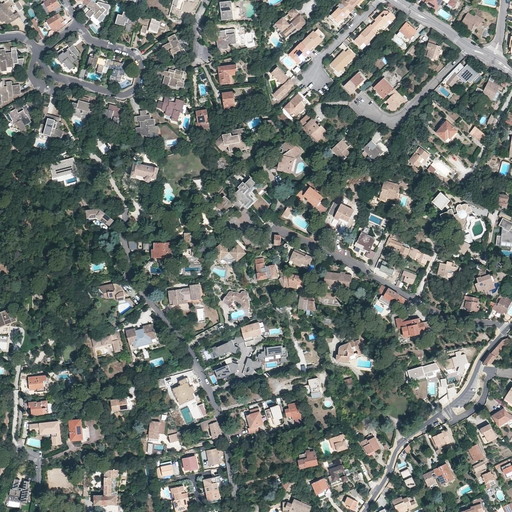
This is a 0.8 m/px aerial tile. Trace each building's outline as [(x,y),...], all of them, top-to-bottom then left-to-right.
[(3,0),(5,3),(0,5),(0,7),(0,8),(0,19),(2,23),(5,21),(7,25),(15,19),(9,10),(9,9),(15,5),(14,3),(12,0),(3,0)] [(42,0),(47,6),(43,8),(46,14),(59,6),(55,0),(42,0)] [(86,14),(90,18),(95,12),(97,13),(94,17),(100,23),(106,16),(103,13),(106,10),(102,7),(101,8),(92,0),(91,0),(87,6),(90,9),(86,14)] [(343,0),(341,3),(345,7),(350,12),(354,9),(352,7),(357,2),(359,3),(362,0),(343,0)] [(14,3),(15,5),(19,11),(23,9),(21,5),(18,1),(14,3)] [(28,2),(25,3),(21,5),(23,9),(25,11),(31,7),(28,2)] [(239,8),(235,8),(235,11),(232,11),(231,2),(220,3),(222,20),(233,19),(233,22),(242,21),(241,9),(239,8)] [(338,9),(331,16),(338,23),(346,15),(346,16),(350,12),(345,7),(341,3),(336,8),(338,9)] [(462,4),(461,11),(468,12),(469,5),(462,4)] [(296,14),(292,9),(286,14),(288,16),(291,19),(296,14)] [(387,11),(384,11),(374,20),(375,22),(371,25),(376,31),(380,26),(382,28),(389,20),(391,22),(395,18),(390,12),(389,13),(387,11)] [(138,24),(139,18),(128,15),(128,13),(124,12),(122,16),(118,15),(116,23),(126,26),(125,31),(130,33),(133,24),(137,26),(138,24)] [(55,34),(66,25),(58,13),(47,21),(55,34)] [(476,15),(474,17),(468,13),(461,22),(468,27),(472,29),(474,26),(476,24),(479,26),(481,23),(483,20),(476,15)] [(140,32),(146,34),(148,26),(150,26),(149,31),(157,33),(159,25),(155,24),(156,20),(152,18),(151,20),(140,16),(139,18),(138,24),(142,26),(140,32)] [(298,16),(288,26),(283,21),(281,19),(272,27),(276,31),(278,29),(281,32),(280,33),(286,39),(288,36),(290,35),(293,34),(298,30),(306,23),(299,16),(298,16)] [(416,31),(406,23),(400,31),(401,32),(397,36),(402,40),(406,36),(410,39),(413,35),(416,31)] [(42,39),(44,38),(36,25),(34,26),(39,34),(42,39)] [(368,27),(362,32),(363,33),(361,35),(360,34),(354,40),(360,47),(364,43),(366,40),(368,41),(377,32),(376,31),(371,25),(369,28),(368,27)] [(228,49),(227,44),(230,44),(236,44),(235,34),(226,35),(225,31),(216,31),(217,36),(217,40),(218,46),(218,50),(228,49)] [(314,49),(312,48),(320,39),(313,32),(301,43),(310,52),(310,53),(314,49)] [(283,42),(286,39),(280,33),(277,36),(283,42)] [(164,51),(169,49),(174,58),(182,54),(180,50),(184,49),(182,44),(180,45),(175,34),(168,38),(170,42),(162,46),(164,51)] [(410,39),(406,36),(402,40),(408,45),(414,37),(413,35),(410,39)] [(312,48),(314,49),(322,41),(320,39),(312,48)] [(429,47),(428,48),(427,51),(425,58),(428,60),(429,57),(435,59),(438,51),(440,46),(436,45),(437,41),(431,39),(429,47)] [(301,43),(288,56),(297,65),(304,58),(310,52),(301,43)] [(412,55),(417,47),(412,44),(407,52),(412,55)] [(80,54),(74,46),(64,54),(63,52),(61,50),(55,54),(62,63),(64,62),(70,70),(74,67),(72,64),(78,59),(76,57),(80,54)] [(17,59),(16,54),(4,55),(4,53),(4,50),(0,50),(0,71),(1,72),(6,71),(6,68),(13,67),(14,71),(18,71),(21,68),(24,59),(17,59)] [(336,59),(338,61),(331,67),(338,74),(343,68),(354,57),(348,51),(345,54),(343,52),(336,59)] [(97,63),(99,64),(97,72),(102,73),(104,67),(109,68),(111,61),(107,60),(107,59),(99,57),(99,55),(95,54),(94,58),(90,57),(87,65),(96,68),(97,63)] [(123,62),(122,63),(114,61),(114,62),(111,61),(109,68),(113,69),(112,71),(110,79),(119,82),(121,75),(128,77),(130,68),(126,67),(127,63),(123,62)] [(460,63),(445,80),(451,85),(460,76),(466,81),(467,79),(470,82),(476,75),(474,73),(476,71),(469,64),(465,68),(460,63)] [(237,65),(218,67),(220,84),(229,83),(230,83),(229,76),(229,72),(232,72),(235,71),(237,71),(237,65)] [(278,81),(282,85),(283,86),(278,92),(277,91),(273,95),(278,100),(284,94),(294,85),(287,78),(286,79),(283,76),(284,75),(276,67),(270,73),(275,77),(276,76),(279,79),(278,81)] [(163,75),(171,77),(168,86),(176,88),(177,86),(183,88),(184,83),(177,81),(177,79),(182,80),(184,71),(176,69),(174,74),(164,71),(163,75)] [(357,88),(357,87),(364,79),(358,73),(344,86),(351,94),(357,88)] [(390,93),(394,89),(383,78),(374,87),(384,98),(390,93)] [(500,85),(489,80),(482,95),(493,100),(500,85)] [(13,97),(12,88),(0,88),(0,105),(2,105),(1,102),(9,101),(8,97),(13,97)] [(390,93),(392,95),(387,101),(390,104),(395,109),(404,100),(394,89),(390,93)] [(233,92),(222,93),(225,111),(233,110),(235,109),(235,102),(233,92)] [(310,103),(299,92),(289,102),(289,103),(283,108),(290,115),(292,113),(295,116),(299,112),(300,113),(310,103)] [(90,99),(80,96),(77,108),(76,107),(72,106),(70,114),(81,117),(82,115),(91,118),(93,112),(90,111),(92,104),(88,103),(90,99)] [(34,109),(32,107),(36,105),(32,99),(25,103),(28,108),(18,114),(15,110),(9,113),(14,123),(16,122),(21,131),(26,129),(24,125),(30,122),(29,119),(33,117),(31,113),(33,112),(32,110),(34,109)] [(176,103),(176,104),(164,101),(164,102),(159,101),(157,109),(162,110),(166,112),(165,115),(172,117),(171,120),(177,122),(180,112),(182,112),(184,101),(177,99),(176,103)] [(48,108),(42,106),(40,113),(46,115),(48,108)] [(111,119),(112,115),(114,115),(111,124),(117,126),(119,118),(121,119),(123,111),(114,108),(115,107),(110,106),(109,110),(105,109),(102,117),(111,119)] [(207,110),(197,111),(198,122),(195,123),(196,126),(198,125),(199,128),(201,128),(209,127),(208,119),(207,110)] [(488,123),(492,125),(498,113),(494,111),(488,123)] [(300,122),(304,127),(312,119),(307,114),(300,122)] [(60,130),(62,123),(59,122),(60,118),(51,115),(48,127),(46,126),(43,125),(41,133),(52,136),(52,134),(62,137),(64,131),(60,130)] [(150,115),(141,116),(142,128),(140,128),(137,129),(138,136),(140,136),(149,135),(150,137),(156,136),(156,132),(159,132),(159,126),(155,126),(154,119),(151,120),(150,115)] [(321,125),(319,127),(318,125),(315,122),(312,119),(304,127),(303,127),(317,141),(321,138),(319,136),(326,130),(321,125)] [(457,130),(447,121),(437,132),(447,142),(457,130)] [(277,131),(273,122),(269,124),(273,133),(277,131)] [(249,146),(244,126),(241,127),(244,138),(246,140),(248,145),(241,147),(240,143),(238,143),(238,145),(234,146),(235,148),(230,149),(230,151),(249,146)] [(476,126),(471,132),(482,141),(486,135),(476,126)] [(244,138),(241,127),(231,129),(233,134),(231,135),(230,132),(222,134),(218,138),(224,144),(225,143),(228,143),(229,144),(230,149),(235,148),(234,146),(238,145),(238,143),(240,143),(241,147),(248,145),(246,140),(244,138)] [(481,142),(482,141),(471,132),(470,133),(481,142)] [(224,144),(218,138),(214,141),(222,150),(229,144),(228,143),(225,143),(224,144)] [(294,147),(289,140),(285,143),(279,147),(281,149),(282,149),(281,152),(272,150),(271,155),(275,156),(274,160),(275,160),(273,166),(287,169),(290,159),(301,151),(296,146),(294,147)] [(342,140),(332,149),(343,161),(351,154),(347,150),(346,149),(349,147),(342,140)] [(374,160),(381,153),(375,147),(377,145),(372,140),(363,149),(365,150),(368,154),(374,160)] [(416,167),(419,164),(421,162),(422,163),(428,155),(419,147),(417,150),(413,155),(408,160),(416,167)] [(53,176),(66,173),(65,172),(69,171),(70,172),(75,171),(71,158),(66,159),(67,161),(50,166),(53,176)] [(216,168),(216,167),(220,172),(225,168),(219,160),(213,164),(216,168)] [(158,169),(147,167),(134,164),(132,178),(146,181),(146,182),(149,183),(151,182),(156,182),(158,169)] [(427,169),(433,173),(436,169),(431,165),(427,169)] [(400,185),(384,181),(379,198),(385,200),(386,197),(387,195),(397,198),(399,193),(399,190),(398,189),(400,185)] [(300,202),(305,196),(311,201),(311,202),(316,207),(321,200),(323,197),(305,184),(300,190),(294,197),(300,202)] [(458,190),(461,193),(464,191),(468,188),(464,184),(458,190)] [(238,188),(243,193),(240,196),(238,194),(235,196),(237,198),(237,199),(243,205),(252,196),(251,195),(255,191),(250,186),(246,190),(241,186),(238,188)] [(440,192),(432,201),(442,210),(446,206),(448,208),(448,210),(451,209),(449,206),(447,204),(450,200),(440,192)] [(497,194),(496,205),(502,205),(502,207),(502,209),(507,210),(508,196),(497,194)] [(221,211),(225,215),(229,210),(231,209),(233,210),(236,207),(238,209),(243,205),(237,199),(233,203),(226,197),(221,201),(220,200),(215,205),(219,209),(219,210),(219,211),(220,212),(221,211)] [(348,222),(353,213),(345,209),(346,206),(342,204),(341,205),(334,201),(328,214),(339,220),(340,217),(348,222)] [(456,208),(458,214),(454,215),(452,209),(451,209),(448,210),(449,211),(440,214),(442,219),(445,218),(445,220),(447,224),(453,222),(455,223),(458,231),(465,228),(464,225),(465,224),(466,221),(477,218),(476,214),(472,212),(471,207),(468,206),(469,205),(466,203),(461,205),(461,204),(458,205),(456,208)] [(294,208),(289,205),(280,217),(282,218),(284,216),(287,218),(291,213),(290,212),(294,208)] [(100,209),(86,210),(87,219),(97,217),(110,227),(115,220),(100,209)] [(511,217),(502,213),(499,216),(503,218),(500,225),(504,226),(503,235),(498,235),(496,244),(502,245),(503,240),(511,241),(511,221),(509,220),(511,217)] [(128,232),(131,236),(138,231),(135,227),(128,232)] [(184,246),(190,246),(190,255),(184,255),(184,263),(194,263),(194,265),(201,265),(201,255),(196,255),(196,252),(196,250),(196,246),(195,233),(184,233),(184,246)] [(361,233),(357,242),(365,246),(364,249),(370,251),(375,239),(361,233)] [(389,237),(386,244),(400,249),(399,251),(408,254),(410,249),(403,246),(403,244),(391,240),(392,238),(389,237)] [(403,244),(403,246),(410,249),(411,246),(404,243),(392,238),(391,240),(403,244)] [(128,240),(129,249),(137,248),(136,240),(128,240)] [(470,245),(462,240),(456,249),(464,254),(470,245)] [(148,245),(154,244),(154,249),(152,249),(152,253),(152,257),(164,257),(164,260),(173,260),(173,242),(154,243),(144,243),(144,249),(148,249),(148,245)] [(233,250),(233,251),(227,250),(228,242),(223,242),(223,243),(213,252),(215,254),(215,256),(217,259),(219,260),(220,262),(222,263),(223,264),(225,264),(228,264),(230,264),(233,263),(236,262),(240,259),(245,253),(239,246),(236,248),(235,248),(234,249),(233,250)] [(412,247),(409,255),(419,259),(419,261),(426,264),(427,260),(430,261),(432,256),(427,254),(427,255),(423,254),(424,252),(412,247)] [(302,253),(301,254),(294,251),(290,259),(294,261),(302,265),(302,264),(309,267),(313,258),(302,253)] [(274,265),(267,266),(265,264),(264,258),(255,259),(257,273),(255,274),(254,275),(253,277),(253,278),(254,279),(255,279),(257,280),(278,276),(276,266),(274,265)] [(446,264),(441,263),(438,274),(447,277),(449,270),(456,271),(457,267),(454,266),(451,266),(452,262),(447,261),(446,264)] [(383,264),(380,272),(388,275),(390,271),(392,272),(393,269),(391,268),(389,267),(383,264)] [(417,275),(404,270),(402,274),(406,276),(404,281),(413,284),(414,283),(417,275)] [(491,276),(490,274),(487,275),(485,271),(479,270),(476,278),(477,282),(476,283),(478,291),(484,289),(494,286),(493,282),(495,281),(493,275),(491,276)] [(333,286),(333,284),(336,284),(336,286),(341,287),(349,287),(349,280),(351,280),(351,274),(344,274),(339,273),(325,272),(324,285),(328,286),(333,286)] [(289,287),(289,286),(302,289),(305,282),(301,281),(302,277),(293,274),(288,273),(288,274),(283,274),(284,277),(284,287),(289,287)] [(484,291),(499,286),(495,274),(493,275),(495,281),(493,282),(494,286),(484,289),(484,291)] [(111,298),(115,297),(117,295),(118,296),(119,301),(120,301),(126,300),(126,295),(127,294),(120,286),(119,285),(117,284),(115,284),(112,284),(107,285),(99,287),(105,294),(106,298),(110,297),(111,298)] [(190,287),(180,289),(180,291),(176,291),(176,289),(168,290),(170,305),(171,305),(178,304),(192,302),(192,300),(198,299),(198,297),(200,296),(199,284),(190,285),(190,287)] [(409,301),(403,297),(389,288),(387,289),(383,286),(381,285),(377,292),(378,293),(391,301),(395,303),(397,299),(407,305),(407,304),(409,301)] [(230,305),(235,299),(241,304),(242,308),(244,309),(245,309),(248,308),(249,306),(249,300),(248,299),(246,298),(248,295),(247,293),(244,291),(241,291),(240,293),(237,291),(233,292),(232,291),(229,291),(223,301),(223,302),(229,306),(230,305)] [(315,300),(314,296),(307,295),(300,295),(299,297),(298,308),(307,309),(310,309),(309,315),(316,315),(316,310),(316,308),(315,303),(315,300)] [(315,300),(315,303),(340,306),(341,300),(322,298),(322,296),(314,295),(314,296),(315,300)] [(464,299),(460,307),(468,309),(468,311),(476,312),(479,298),(468,296),(465,296),(465,299),(464,299)] [(504,301),(501,299),(500,302),(497,301),(495,303),(493,308),(492,309),(501,313),(502,311),(504,311),(505,312),(511,300),(506,297),(504,301)] [(0,329),(19,322),(13,308),(0,313),(0,329)] [(406,336),(410,335),(423,332),(424,332),(426,330),(424,322),(420,323),(419,318),(408,320),(406,321),(405,316),(396,318),(398,329),(402,328),(403,335),(406,336)] [(242,331),(244,338),(253,335),(261,333),(259,325),(258,322),(250,325),(242,327),(241,327),(242,331)] [(143,327),(144,329),(136,331),(135,329),(126,331),(131,351),(139,350),(138,346),(148,344),(149,347),(160,345),(158,339),(155,339),(152,325),(143,327)] [(237,336),(234,337),(237,343),(244,340),(244,338),(242,331),(237,336)] [(91,339),(93,349),(112,345),(114,354),(120,352),(115,333),(110,335),(110,336),(100,339),(100,337),(91,339)] [(357,338),(354,340),(357,350),(358,352),(364,349),(358,339),(357,338)] [(507,338),(503,340),(490,355),(483,364),(490,364),(493,360),(503,348),(510,340),(507,338)] [(349,360),(349,355),(350,354),(357,350),(354,340),(353,340),(351,339),(347,341),(347,342),(341,345),(340,346),(339,347),(339,348),(339,349),(338,354),(336,354),(336,360),(339,360),(349,361),(349,360)] [(232,340),(216,348),(219,355),(225,353),(225,351),(229,349),(237,352),(239,346),(234,344),(232,340)] [(282,346),(265,347),(265,351),(260,352),(260,357),(268,357),(268,355),(281,354),(281,362),(288,361),(287,348),(282,348),(282,346)] [(256,360),(248,358),(246,365),(253,368),(256,360)] [(233,363),(216,370),(219,376),(231,371),(235,372),(238,364),(233,363)] [(28,377),(29,390),(38,389),(38,392),(45,391),(44,382),(47,381),(47,375),(28,377)] [(159,387),(165,386),(164,378),(157,379),(159,387)] [(194,392),(191,386),(189,387),(185,378),(179,381),(181,385),(173,389),(180,404),(194,397),(192,393),(194,392)] [(319,397),(321,396),(318,381),(318,378),(311,379),(308,380),(309,385),(310,385),(312,393),(311,393),(312,396),(312,398),(319,397)] [(344,380),(346,385),(347,389),(354,387),(353,383),(352,378),(344,380)] [(445,378),(440,379),(441,386),(438,387),(439,396),(448,395),(445,378)] [(438,399),(442,405),(450,400),(447,395),(438,399)] [(111,400),(112,411),(129,409),(127,398),(111,400)] [(35,414),(39,414),(48,413),(47,403),(47,400),(31,402),(28,402),(29,407),(31,407),(31,411),(34,411),(35,414)] [(199,406),(197,401),(188,405),(189,408),(181,411),(188,426),(197,422),(196,419),(203,416),(204,417),(209,415),(205,404),(199,406)] [(292,420),(301,418),(299,409),(298,402),(288,405),(289,409),(291,417),(292,416),(292,420)] [(279,406),(271,408),(274,419),(283,416),(279,406)] [(250,411),(251,414),(246,415),(250,427),(248,428),(249,433),(259,430),(258,426),(263,424),(262,421),(262,420),(259,408),(250,411)] [(509,416),(504,408),(496,413),(492,416),(499,426),(507,422),(510,419),(511,419),(509,416)] [(361,418),(364,424),(371,421),(368,415),(361,418)] [(214,439),(222,436),(218,426),(217,421),(216,421),(214,417),(204,421),(200,423),(202,430),(210,427),(214,439)] [(81,440),(80,434),(80,429),(82,429),(81,427),(81,419),(69,421),(69,425),(70,434),(71,440),(81,440)] [(62,444),(59,421),(30,425),(31,433),(38,432),(37,430),(41,429),(46,429),(47,433),(52,433),(52,435),(50,435),(51,445),(62,444)] [(150,421),(149,426),(149,432),(149,434),(147,434),(146,437),(153,438),(156,438),(157,433),(159,434),(160,422),(150,421)] [(192,430),(193,433),(202,430),(200,423),(195,425),(185,429),(184,429),(185,432),(192,430)] [(483,432),(484,435),(488,442),(496,438),(496,437),(489,424),(480,429),(482,433),(483,432)] [(82,427),(83,439),(90,438),(88,426),(82,427)] [(168,433),(168,436),(170,443),(179,440),(177,432),(176,429),(174,430),(173,428),(168,429),(169,432),(168,433)] [(184,429),(177,432),(179,440),(181,446),(182,445),(191,443),(190,438),(187,439),(185,432),(184,429)] [(441,432),(442,433),(436,435),(431,437),(433,442),(435,441),(437,445),(446,441),(447,443),(451,441),(446,430),(441,432)] [(334,444),(335,444),(337,448),(338,451),(346,449),(348,448),(347,444),(345,444),(344,441),(345,439),(344,436),(343,437),(342,434),(332,437),(334,444)] [(375,437),(373,437),(371,439),(369,436),(367,437),(367,438),(362,441),(364,446),(368,455),(371,453),(378,449),(381,447),(375,437)] [(475,461),(483,457),(477,444),(469,449),(470,451),(473,457),(475,461)] [(218,448),(206,451),(209,466),(216,464),(220,463),(217,452),(219,452),(218,448)] [(315,457),(314,451),(299,454),(300,460),(298,460),(300,468),(316,465),(318,464),(316,457),(315,457)] [(183,459),(185,470),(188,469),(190,469),(190,470),(198,468),(195,456),(183,459)] [(511,457),(510,458),(511,461),(502,467),(505,474),(511,470),(511,457)] [(486,469),(483,461),(473,466),(476,473),(479,472),(486,469)] [(173,474),(171,462),(160,464),(154,465),(157,477),(162,475),(163,476),(171,474),(173,474)] [(414,468),(412,463),(403,467),(401,468),(404,476),(412,472),(412,469),(414,468)] [(441,465),(433,468),(437,476),(438,476),(442,484),(453,478),(447,464),(442,466),(441,466),(441,465)] [(337,469),(337,468),(331,470),(330,470),(329,466),(326,467),(325,468),(326,470),(327,472),(330,481),(340,478),(341,478),(344,476),(342,470),(341,470),(340,468),(337,469)] [(439,478),(438,476),(437,476),(433,468),(422,474),(428,486),(436,482),(435,480),(439,478)] [(104,470),(104,475),(104,492),(104,495),(94,495),(94,505),(100,504),(110,504),(116,504),(119,469),(104,470)] [(52,477),(52,479),(62,479),(62,480),(68,480),(68,470),(53,470),(47,470),(47,477),(52,477)] [(495,477),(494,474),(492,475),(490,472),(483,475),(486,483),(494,480),(493,478),(495,477)] [(403,477),(407,488),(415,484),(410,474),(403,477)] [(207,492),(219,489),(217,479),(216,476),(204,479),(206,489),(207,492)] [(328,487),(324,478),(319,480),(318,479),(315,481),(316,482),(315,482),(314,481),(311,482),(318,497),(319,496),(320,496),(322,499),(325,494),(324,492),(325,492),(324,489),(328,487)] [(28,492),(28,489),(29,481),(24,480),(23,488),(19,487),(20,480),(15,479),(13,487),(17,487),(17,489),(13,489),(10,488),(9,495),(10,495),(21,497),(21,500),(27,501),(29,492),(28,492)] [(281,485),(284,487),(281,491),(282,492),(284,493),(286,490),(289,485),(291,481),(289,479),(287,483),(283,482),(281,485)] [(174,493),(176,500),(188,497),(187,492),(185,492),(184,491),(183,485),(171,488),(172,493),(174,493)] [(21,500),(21,497),(10,495),(9,501),(27,504),(30,489),(28,489),(28,492),(29,492),(27,501),(21,500)] [(207,493),(209,503),(222,500),(219,489),(207,492),(207,493)] [(352,494),(354,497),(357,495),(360,499),(362,497),(356,489),(353,491),(353,490),(350,491),(352,494)] [(408,498),(407,497),(405,498),(404,495),(395,500),(400,511),(402,511),(407,510),(406,508),(408,507),(409,509),(417,506),(413,497),(408,498)] [(174,500),(176,511),(185,509),(188,508),(188,506),(188,504),(189,504),(188,497),(176,500),(174,500)] [(308,503),(306,503),(306,502),(300,499),(299,500),(293,497),(292,500),(282,501),(282,510),(288,510),(288,508),(293,510),(292,511),(293,511),(310,511),(311,510),(308,509),(306,508),(308,503)] [(348,497),(345,503),(350,505),(349,507),(355,510),(357,505),(356,505),(357,502),(348,497)] [(511,511),(511,503),(511,502),(503,506),(505,511),(511,511)] [(473,506),(474,507),(461,511),(460,511),(483,511),(481,503),(473,506)]
